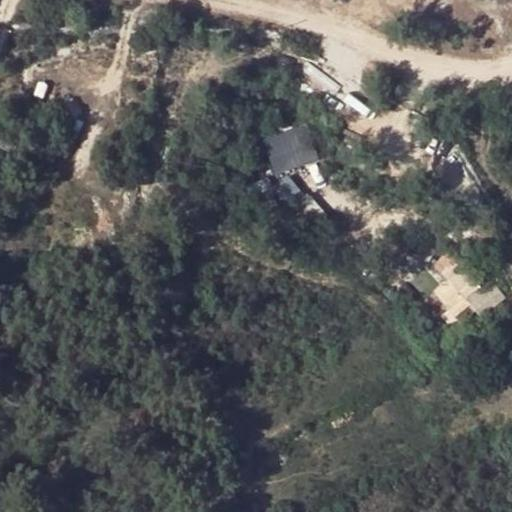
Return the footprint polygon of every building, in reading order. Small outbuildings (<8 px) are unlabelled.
[(280,175),(321,158),(307,122),(266,139),(280,175)] [(288,176),(275,191),(296,208),(309,193),(288,176)] [(456,240),(434,256),(452,281),(464,272),(460,246),(456,240)] [(460,246),(464,272),(474,265),(460,246)] [(479,314),(506,296),(497,282),(470,300),(479,314)]
